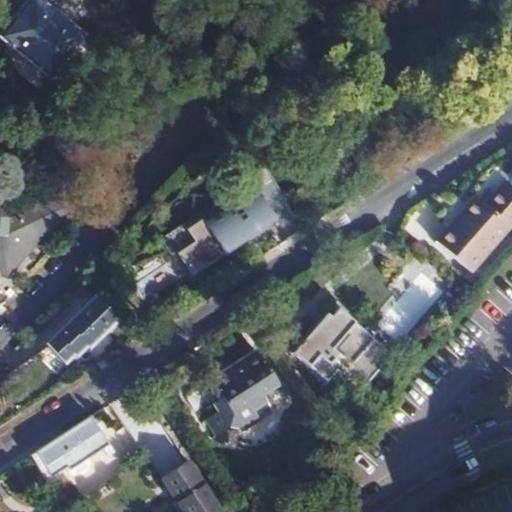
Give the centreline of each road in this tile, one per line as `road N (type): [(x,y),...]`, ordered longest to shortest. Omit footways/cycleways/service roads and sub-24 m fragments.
road 1 (residential): [(0,452),(511,118)]
road 2 (residential): [(0,331),(139,183),(136,161)]
road 3 (unknown): [(439,474),(476,368),(511,329)]
road 4 (unclassified): [(511,443),(435,476),(382,511)]
road 5 (residential): [(0,151),(109,147),(136,161)]
